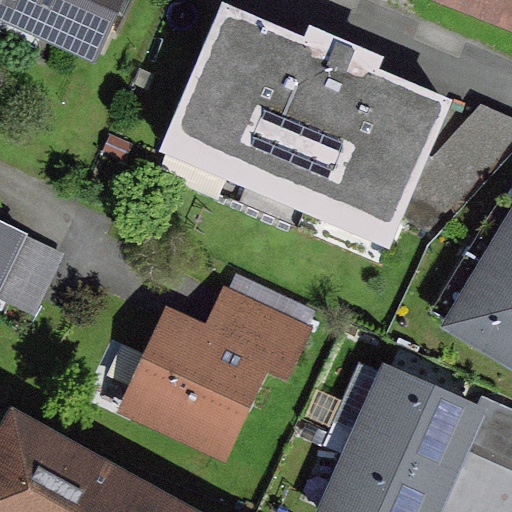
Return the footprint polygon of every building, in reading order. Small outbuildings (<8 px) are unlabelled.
[(0,0),(0,10),(117,63),(145,0),(0,0)] [(511,0),(451,0),(511,24),(511,0)] [(315,45),(233,10),(173,153),(396,247),(408,218),(434,157),(457,104),(384,73),(389,60),(321,31),(315,45)] [(408,218),(438,231),(511,150),(511,114),(491,106),(442,160),(434,157),(408,218)] [(0,303),(34,232),(0,215),(0,303)] [(511,236),(459,326),(511,357),(511,236)] [(49,315),(78,255),(43,238),(13,298),(49,315)] [(229,330),(190,312),(166,361),(142,411),(238,457),(285,361),(305,371),(325,330),(247,292),(229,330)] [(99,391),(142,411),(166,361),(124,341),(99,391)] [(408,367),(374,443),(472,487),(489,451),(507,411),(495,406),(408,367)] [(511,405),(498,399),(495,406),(507,411),(489,451),(511,461),(511,405)] [(191,511),(22,418),(0,457),(0,511),(191,511)] [(461,511),(472,487),(374,443),(342,511),(461,511)]
